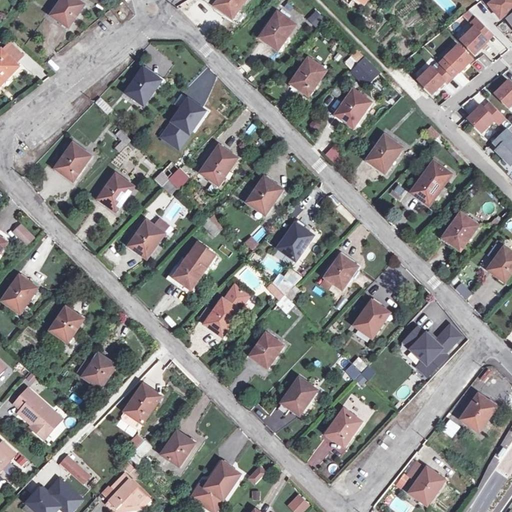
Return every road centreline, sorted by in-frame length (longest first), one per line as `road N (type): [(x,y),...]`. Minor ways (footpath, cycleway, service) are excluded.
road 1 (residential): [(152,9),(8,130),(1,160),(14,186),(278,452),(332,505),(361,502),(486,339)]
road 2 (residential): [(486,339),(206,50),(152,9)]
